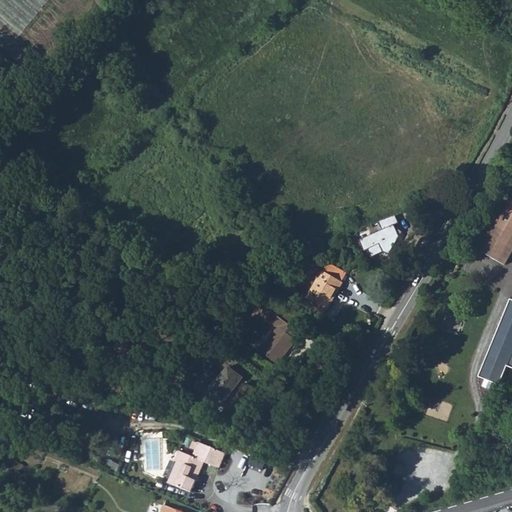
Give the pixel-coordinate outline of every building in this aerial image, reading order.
[(477,250),(503,266),(511,250),(511,200),(507,198),(477,250)] [(384,231),(361,242),(365,252),(368,251),(372,259),(384,253),(389,256),(400,238),(394,226),(399,224),(396,217),(380,224),(384,231)] [(183,265),(183,270),(189,269),(190,271),(214,268),(214,261),(183,265)] [(323,273),(340,282),(345,274),(328,264),(323,273)] [(326,310),(328,310),(343,284),(340,282),(323,273),(315,268),(311,275),(317,280),(307,299),(308,300),(305,306),(305,309),(319,317),(322,316),(326,310)] [(478,375),(499,383),(507,364),(511,366),(511,298),(510,298),(478,375)] [(276,316),(266,309),(259,318),(273,329),(265,338),(263,337),(255,348),(276,364),(287,349),(289,350),(296,341),(294,339),(298,334),(296,331),(276,316)] [(281,310),(276,316),(296,331),(301,325),(281,310)] [(105,345),(112,348),(123,353),(129,340),(110,331),(105,345)] [(105,345),(78,332),(68,354),(102,370),(112,348),(105,345)] [(193,391),(205,400),(207,397),(221,407),(242,379),(228,369),(219,380),(208,371),(193,391)] [(170,484),(191,493),(204,464),(218,470),(225,455),(193,441),(189,449),(195,451),(191,458),(178,452),(175,462),(178,464),(170,484)] [(22,493),(36,500),(42,488),(28,481),(22,493)]
